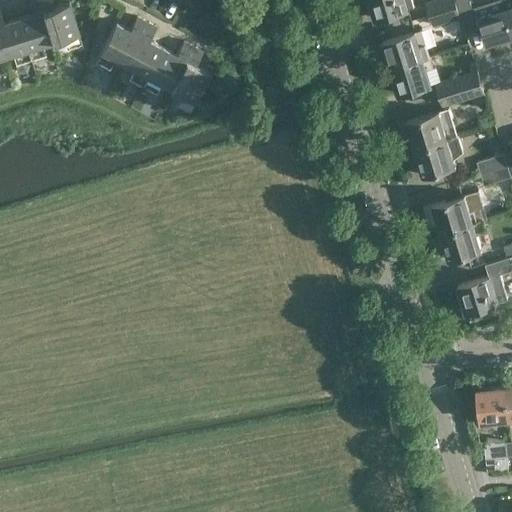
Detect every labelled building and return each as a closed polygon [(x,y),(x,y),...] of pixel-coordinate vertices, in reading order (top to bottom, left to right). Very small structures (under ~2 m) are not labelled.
[(53,40),(40,0),(29,0),(33,12),(18,17),(31,58),(46,54),(42,44),(53,40)] [(40,0),(53,40),(64,37),(67,47),(82,42),(70,1),(54,6),(52,0),(40,0)] [(371,0),(377,18),(415,6),(413,0),(371,0)] [(431,12),(456,4),(454,0),(431,0),(428,1),(431,12)] [(458,0),(465,21),(480,16),(488,42),(511,34),(511,26),(506,8),(503,0),(494,0),(484,3),(483,0),(472,3),(470,0),(458,0)] [(511,0),(503,0),(506,8),(511,26),(511,0)] [(456,4),(431,12),(435,24),(460,17),(456,4)] [(31,58),(18,17),(4,21),(0,10),(0,46),(3,56),(14,53),(17,62),(31,58)] [(124,63),(147,21),(137,16),(130,29),(116,21),(96,59),(110,67),(115,58),(124,63)] [(143,84),(163,46),(149,39),(156,26),(147,21),(124,63),(135,68),(130,77),(143,84)] [(392,67),(424,56),(424,57),(430,55),(422,28),(384,41),(392,67)] [(171,87),(194,45),(184,40),(177,53),(163,46),(143,84),(156,91),(161,82),(171,87)] [(194,45),(171,87),(181,93),(176,102),(190,109),(211,71),(196,63),(203,50),(194,45)] [(424,56),(392,67),(400,93),(432,83),(424,57),(424,56)] [(482,81),(478,69),(437,81),(441,94),(482,81)] [(482,81),(441,94),(444,104),(485,92),(482,81)] [(416,147),(459,134),(450,106),(407,120),(408,123),(406,124),(410,136),(412,136),(416,147)] [(459,134),(416,147),(419,158),(417,159),(421,171),(423,171),(424,174),(457,164),(455,156),(464,148),(459,134)] [(482,173),(509,164),(506,152),(478,161),(482,173)] [(511,171),(509,164),(482,173),(486,184),(511,175),(511,171)] [(442,230),(484,218),(484,217),(487,216),(479,189),(470,192),(433,203),(434,207),(432,207),(436,220),(439,220),(442,230)] [(483,248),(478,231),(487,228),(484,218),(442,230),(446,242),(443,242),(447,255),(449,255),(451,258),(483,248)] [(467,311),(500,301),(491,274),(459,284),(467,311)] [(510,417),(506,384),(478,387),(481,420),(510,417)] [(507,454),(506,441),(486,443),(487,456),(507,454)] [(507,454),(487,456),(488,469),(509,467),(507,454)]
